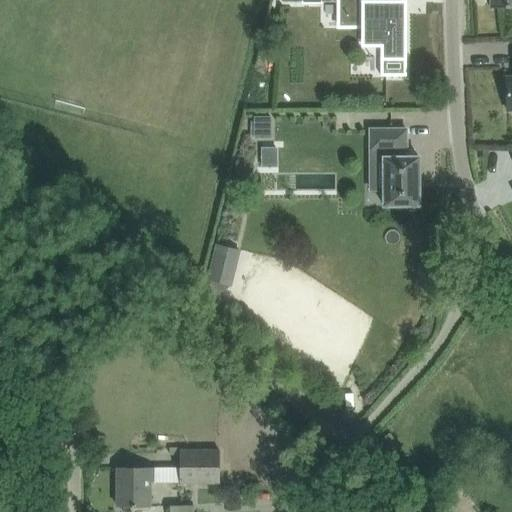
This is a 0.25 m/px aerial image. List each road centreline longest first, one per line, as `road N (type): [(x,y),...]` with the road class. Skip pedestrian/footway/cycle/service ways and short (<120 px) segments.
road 1 (unclassified): [(313,511),(322,465),(455,305),(465,187)]
road 2 (unclassified): [(82,511),(63,398),(33,304),(0,241)]
road 3 (unclassified): [(465,187),(452,0)]
